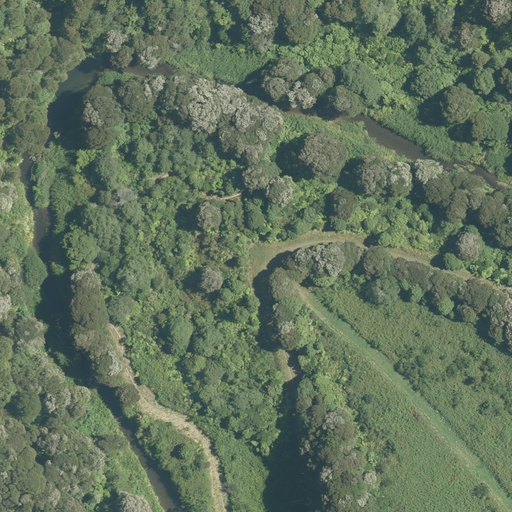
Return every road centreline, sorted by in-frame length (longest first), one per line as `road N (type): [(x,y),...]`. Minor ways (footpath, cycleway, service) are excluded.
road 1 (track): [(511,291),(387,248),(317,236),(281,253),(263,283),(293,372),(303,511)]
road 2 (track): [(281,253),(322,313),(413,382),(511,497)]
